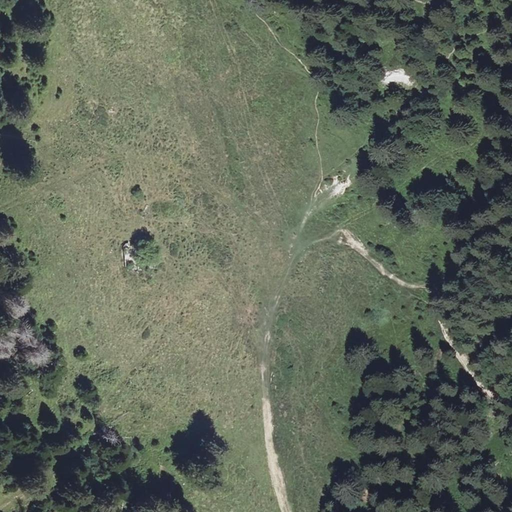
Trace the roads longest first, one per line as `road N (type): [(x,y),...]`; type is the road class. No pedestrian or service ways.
road 1 (track): [(299,247),(202,286),(46,471),(0,504)]
road 2 (track): [(511,398),(467,382),(430,305),(358,247),(333,236),(299,247)]
road 3 (track): [(299,247),(276,293),(261,358),(270,453),(286,511)]
